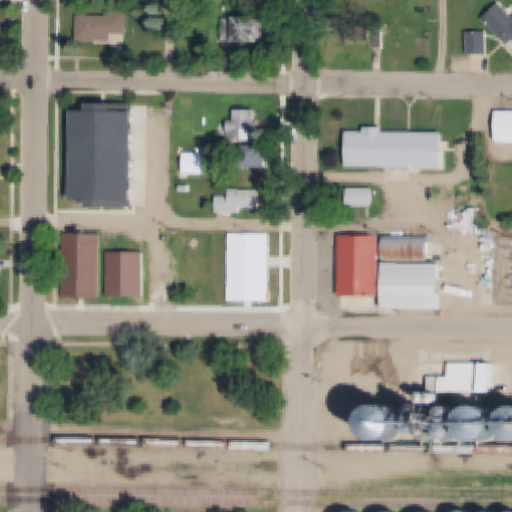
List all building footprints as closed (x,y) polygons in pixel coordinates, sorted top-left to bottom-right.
[(511,10),(511,44),(489,19),(506,4),(511,10)] [(118,41),(94,40),(95,16),(113,17),(113,12),(134,12),(133,34),(118,34),(118,41)] [(227,19),(272,20),(272,43),(227,42),(227,19)] [(353,28),(383,29),(382,58),(352,57),(353,28)] [(493,33),(493,55),(474,55),(473,33),(493,33)] [(201,110),(200,126),(183,126),(183,109),(201,110)] [(499,112),(511,112),(511,141),(498,141),(499,112)] [(263,113),(263,143),(233,143),(234,113),(263,113)] [(447,134),(446,169),(426,169),(421,173),(394,173),(394,166),(355,165),(355,136),(373,136),(373,128),(390,129),(390,133),(447,134)] [(273,147),(273,166),(252,165),(252,147),(273,147)] [(194,162),(193,181),(181,181),(181,162),(194,162)] [(238,196),(238,190),(267,191),(266,208),(246,208),(246,213),(219,212),(220,195),(238,196)] [(106,234),(105,297),(68,297),(69,234),(106,234)] [(344,237),(386,238),(385,296),(343,295),(344,237)] [(271,246),(275,246),(274,302),(233,301),(234,245),(254,245),(254,238),(271,239),(271,246)] [(435,239),(434,262),(387,261),(387,238),(435,239)] [(387,264),(447,265),(446,310),(386,308),(387,264)] [(135,272),(156,272),(156,303),(135,302),(135,272)] [(156,303),(156,272),(176,272),(175,303),(156,303)] [(476,395),(499,395),(498,368),(476,368),(476,395)] [(375,417),(378,412),(383,409),(388,407),(394,407),(399,409),(404,412),(407,417),(409,423),(409,429),(406,435),(402,440),(396,442),(390,443),(384,441),(379,438),(375,433),(373,428),(373,422),(375,417)] [(467,415),(472,410),(477,408),(484,407),(490,408),(495,412),(498,417),(500,422),(500,428),(499,433),(495,438),(491,441),(485,443),(480,443),(474,441),(470,438),(466,433),(464,427),(465,421),(467,415)] [(419,410),(459,412),(458,445),(418,443),(419,410)]
